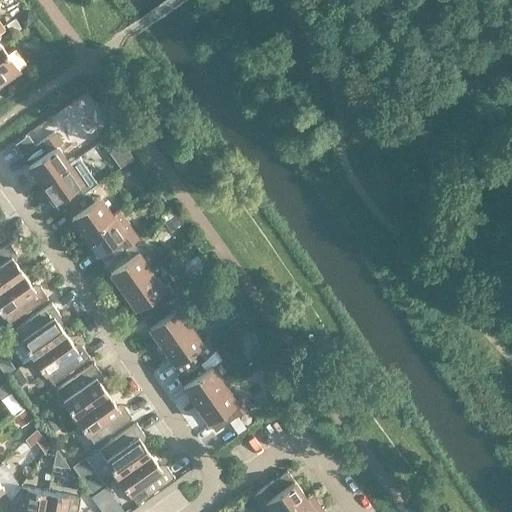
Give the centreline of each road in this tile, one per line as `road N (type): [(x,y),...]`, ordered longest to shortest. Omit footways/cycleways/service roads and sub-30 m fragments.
road 1 (residential): [(216,500),(0,178)]
road 2 (residential): [(347,511),(298,442),(216,500)]
